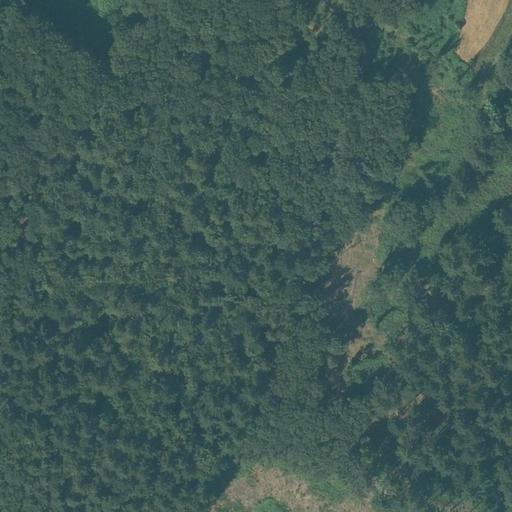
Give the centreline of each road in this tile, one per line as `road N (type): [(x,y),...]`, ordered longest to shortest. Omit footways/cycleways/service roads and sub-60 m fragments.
road 1 (track): [(97,52),(0,299)]
road 2 (track): [(0,439),(176,511)]
